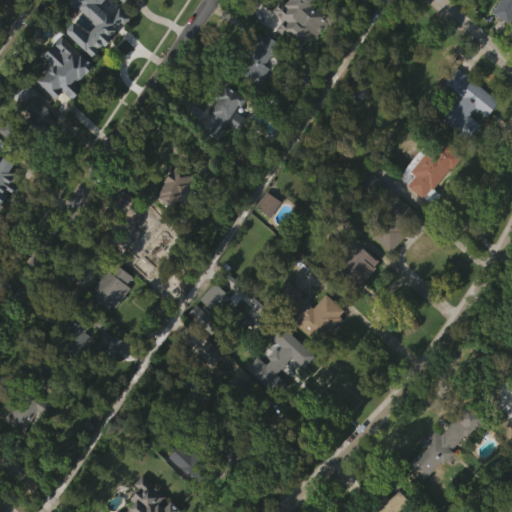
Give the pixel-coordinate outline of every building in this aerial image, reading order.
[(102,0),(98,4),(111,16),(119,8),(129,18),(124,24),(120,20),(114,27),(116,29),(109,36),(112,38),(105,45),(102,43),(97,46),(98,48),(91,55),(66,32),(66,29),(73,21),(86,33),(95,24),(77,7),(72,7),(69,2),(69,0),(102,0)] [(125,35),(152,0),(85,0),(99,11),(107,0),(109,0),(122,10),(111,24),(125,35)] [(320,0),(336,15),(330,22),(321,14),(309,27),(314,33),(298,49),(276,28),(283,20),(272,9),(279,1),(284,6),(290,0),(320,0)] [(362,0),(358,11),(374,18),(380,5),(369,0),(362,0)] [(465,0),(468,1),(468,0),(445,0),(445,1),(457,8),(461,0),(465,0)] [(511,0),(511,20),(509,25),(490,13),(497,0),(511,0)] [(299,12),(268,39),(280,52),(274,57),(295,81),(331,48),(299,12)] [(246,58),(254,46),(250,43),(257,33),(262,35),(263,33),(277,42),(275,45),(280,49),(274,59),(269,55),(267,59),(246,58)] [(101,66),(88,79),(85,76),(80,82),(88,89),(78,100),(65,88),(58,96),(41,81),(55,64),(51,60),(61,48),(57,45),(65,35),(101,66)] [(246,58),(270,59),(265,66),(269,69),(265,76),(266,77),(260,87),(246,78),(252,68),(244,62),(246,58)] [(32,109),(53,128),(60,121),(70,130),(80,118),(74,113),(91,95),(59,65),(40,85),(48,93),(32,109)] [(492,115),(482,128),(479,126),(465,143),(442,125),(458,105),(438,91),(458,68),(500,102),(490,114),(492,115)] [(369,87),(362,98),(356,95),(356,96),(338,84),(347,71),(365,83),(364,84),(369,87)] [(247,98),(241,106),(239,104),(235,111),(240,114),(233,124),(226,120),(219,132),(205,124),(212,113),(209,112),(224,84),(247,98)] [(64,121),(29,158),(1,131),(12,120),(15,123),(29,108),(27,107),(38,96),(64,121)] [(444,115),(458,125),(439,152),(465,171),(478,154),(466,146),(472,138),(485,147),(497,130),(455,99),(444,115)] [(243,128),(226,116),(198,158),(212,168),(223,152),(236,161),(244,149),(234,142),(243,128)] [(448,138),(463,150),(433,189),(440,194),(432,204),(399,178),(401,176),(399,174),(422,147),(427,151),(431,146),(436,149),(446,136),(448,138)] [(0,157),(19,170),(2,196),(1,195),(0,196),(0,157)] [(186,169),(193,174),(187,182),(189,184),(172,206),(170,205),(168,207),(157,198),(160,195),(157,193),(165,182),(163,181),(169,172),(168,171),(170,168),(173,170),(179,161),(188,167),(186,169)] [(421,218),(391,251),(370,232),(389,212),(363,187),(375,175),(421,218)] [(0,234),(12,214),(8,212),(18,195),(2,185),(0,187),(0,234)] [(281,201),(270,217),(256,208),(266,191),(281,201)] [(191,205),(173,194),(153,226),(171,237),(191,205)] [(359,214),(386,239),(397,228),(370,203),(359,214)] [(155,211),(165,219),(162,222),(165,224),(160,231),(159,230),(155,234),(154,233),(138,254),(124,244),(146,213),(151,217),(155,211)] [(279,231),(264,221),(253,237),(268,247),(279,231)] [(357,285),(351,293),(323,269),(342,247),(339,244),(348,234),(377,260),(356,284),(357,285)] [(135,249),(121,271),(140,284),(159,253),(146,245),(141,253),(135,249)] [(372,267),(387,282),(403,265),(388,250),(372,267)] [(120,264),(137,277),(117,304),(116,303),(109,311),(93,299),(98,292),(97,291),(112,270),(114,271),(120,264)] [(354,317),(377,292),(356,272),(332,297),(354,317)] [(307,302),(314,308),(326,294),(344,309),(339,315),(342,317),(329,332),(327,331),(312,348),(291,330),(297,324),(294,321),(299,315),(276,296),(289,281),(303,293),(300,296),(307,302)] [(85,328),(103,342),(109,334),(113,338),(128,317),(124,314),(130,305),(112,292),(85,328)] [(226,325),(212,312),(197,328),(210,341),(226,325)] [(324,323),(311,337),(286,312),(270,327),(315,371),(344,342),(324,323)] [(291,370),(273,390),(250,369),(266,352),(240,329),(253,315),(280,339),(277,343),(295,360),(288,367),(291,370)] [(94,336),(79,358),(57,344),(74,319),(91,331),(90,333),(94,336)] [(186,342),(199,354),(206,346),(194,334),(186,342)] [(222,355),(209,368),(195,353),(207,341),(222,355)] [(89,351),(68,347),(60,383),(81,388),(89,351)] [(313,384),(272,350),(261,364),(269,371),(260,382),(267,388),(263,393),(254,386),(243,399),(273,424),(284,412),(274,404),(289,386),(302,397),(313,384)] [(123,371),(111,365),(103,382),(115,388),(123,371)] [(64,369),(79,380),(66,398),(49,386),(43,396),(56,405),(48,417),(40,411),(24,433),(7,421),(30,388),(35,392),(41,384),(36,381),(44,369),(57,378),(64,369)] [(221,384),(205,369),(193,383),(209,398),(221,384)] [(236,374),(258,397),(260,395),(269,404),(258,414),(260,416),(236,440),(211,414),(221,404),(230,413),(239,404),(223,386),(236,374)] [(466,433),(451,450),(453,452),(448,458),(445,456),(422,482),(406,467),(424,447),(417,440),(423,434),(427,437),(434,429),(440,434),(467,405),(480,417),(466,433)] [(3,450),(23,462),(43,431),(23,419),(3,450)] [(204,436),(225,455),(199,484),(168,457),(181,442),(191,451),(204,436)] [(420,511),(439,490),(441,492),(479,450),(465,436),(437,465),(429,458),(416,472),(422,477),(404,496),(420,511)] [(179,506),(184,511),(188,511),(205,498),(181,472),(166,485),(182,503),(179,506)] [(125,511),(134,502),(130,498),(138,489),(134,484),(142,475),(178,511),(125,511)] [(399,491),(413,505),(405,511),(365,511),(384,493),(390,500),(399,491)]
